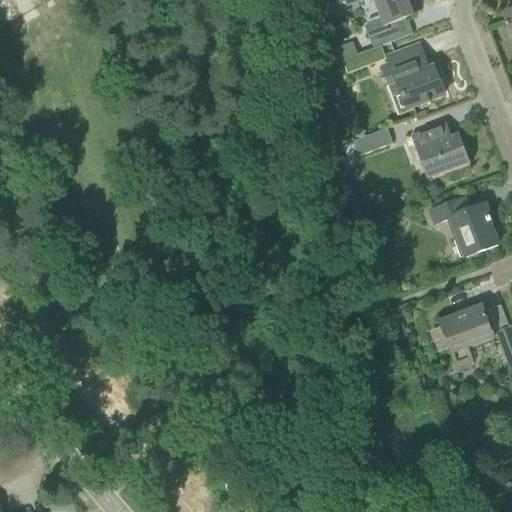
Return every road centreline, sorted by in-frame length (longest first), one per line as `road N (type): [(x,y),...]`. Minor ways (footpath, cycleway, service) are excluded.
road 1 (tertiary): [(123,511),(0,375)]
road 2 (residential): [(511,157),(456,12),(459,0)]
